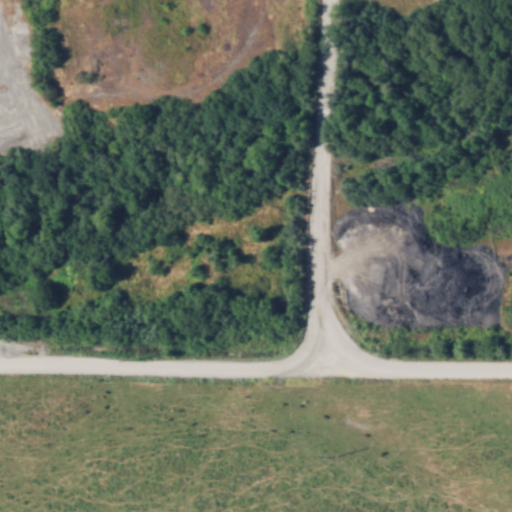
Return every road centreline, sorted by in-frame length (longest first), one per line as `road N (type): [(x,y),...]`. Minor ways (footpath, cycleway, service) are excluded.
road 1 (residential): [(329,0),(318,288),(325,317),(347,346),(372,360),(511,369)]
road 2 (residential): [(408,368),(0,364)]
